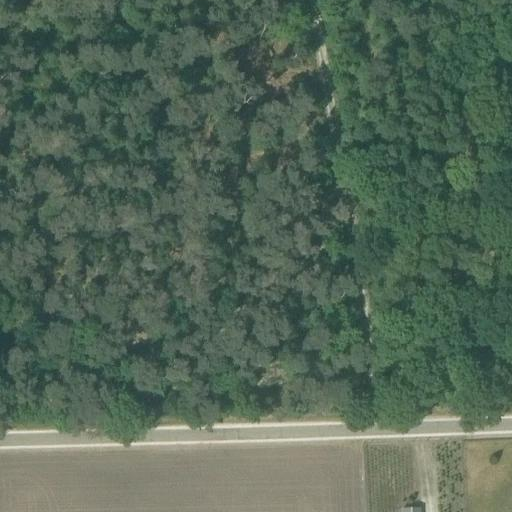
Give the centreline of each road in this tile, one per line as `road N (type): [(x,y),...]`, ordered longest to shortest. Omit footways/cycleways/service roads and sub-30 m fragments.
road 1 (unclassified): [(0,446),(511,431)]
road 2 (track): [(376,435),(308,0)]
